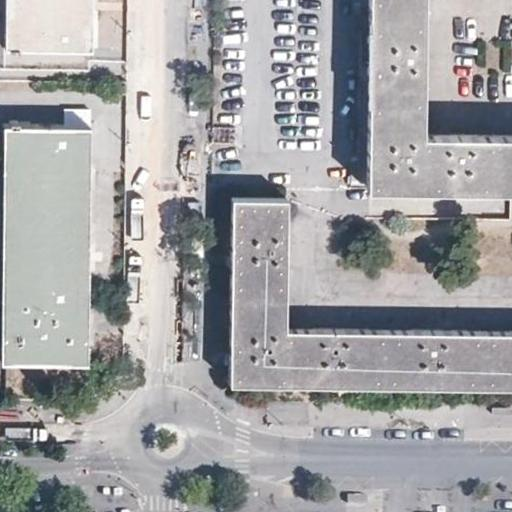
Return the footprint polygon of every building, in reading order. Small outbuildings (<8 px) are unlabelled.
[(89,49),(89,0),(3,0),(3,48),(8,48),(8,50),(19,50),(19,48),(89,49)] [(511,0),(367,0),(367,60),(365,187),(383,187),(445,188),(511,188),(511,0)] [(126,93),(126,80),(113,80),(113,93),(126,93)] [(0,361),(85,362),(88,126),(69,125),(17,125),(17,122),(9,122),(9,125),(2,124),(0,304),(0,361)] [(468,211),(486,211),(486,194),(468,194),(468,211)] [(234,195),(232,384),(511,386),(511,329),(290,328),(291,196),(234,195)]
